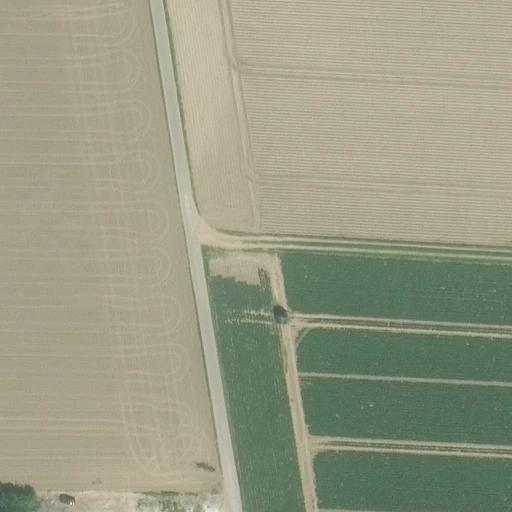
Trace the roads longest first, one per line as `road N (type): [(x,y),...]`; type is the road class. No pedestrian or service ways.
road 1 (unclassified): [(160,0),(236,511)]
road 2 (track): [(194,238),(511,256)]
